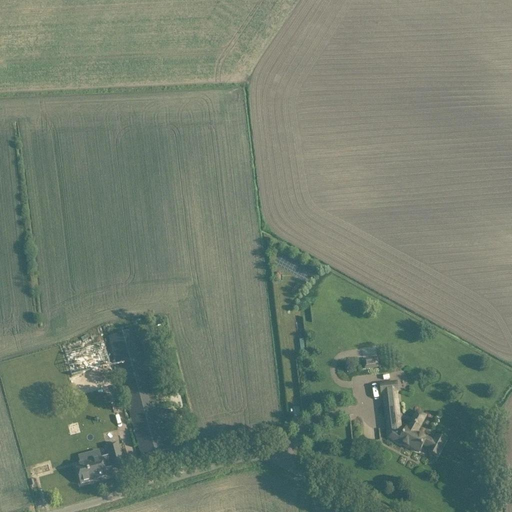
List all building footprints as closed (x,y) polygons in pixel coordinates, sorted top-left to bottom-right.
[(109,337),(138,448),(141,457),(168,450),(136,330),(109,337)] [(378,360),(364,361),(364,369),(378,368),(378,360)] [(83,414),(105,408),(95,370),(73,375),(83,414)] [(380,385),(381,395),(382,394),(385,415),(399,414),(396,393),(398,393),(397,383),(380,385)] [(21,433),(35,428),(31,417),(17,421),(21,433)] [(437,436),(434,442),(417,433),(420,427),(417,425),(417,424),(415,424),(411,422),(408,428),(407,427),(404,432),(400,430),(400,427),(387,428),(388,438),(401,445),(402,444),(419,453),(423,445),(430,449),(429,452),(437,456),(445,441),(437,436)] [(81,464),(75,465),(80,485),(92,481),(97,479),(106,477),(104,470),(112,468),(113,471),(124,467),(118,444),(106,447),(109,456),(92,461),(90,456),(80,459),(81,464)]
